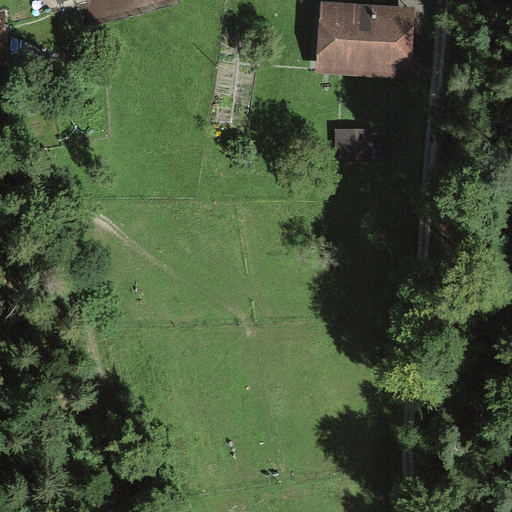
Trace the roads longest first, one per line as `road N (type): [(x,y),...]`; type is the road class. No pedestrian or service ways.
road 1 (track): [(444,0),(411,450),(419,511)]
road 2 (track): [(122,511),(103,366),(60,194),(0,119)]
